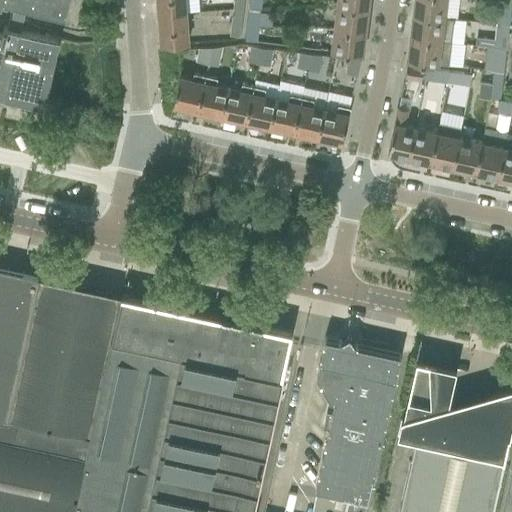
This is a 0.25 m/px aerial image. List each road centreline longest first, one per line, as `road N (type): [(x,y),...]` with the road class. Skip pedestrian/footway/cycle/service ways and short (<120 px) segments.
road 1 (unclassified): [(333,290),(111,241)]
road 2 (residential): [(356,187),(135,138)]
road 3 (residential): [(393,0),(356,187)]
road 4 (unclassified): [(511,330),(333,290)]
road 5 (residential): [(511,219),(356,187)]
road 6 (residential): [(135,138),(141,99),(133,0)]
